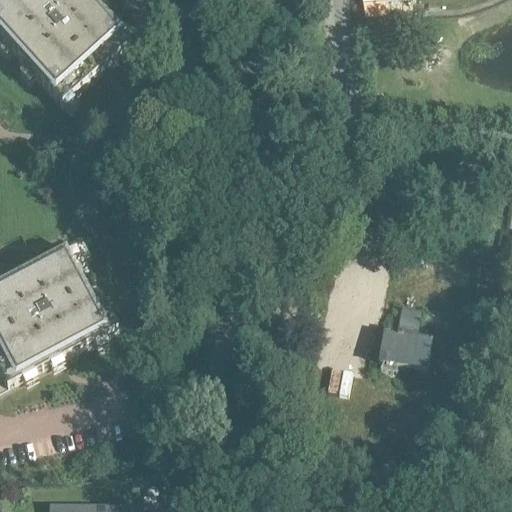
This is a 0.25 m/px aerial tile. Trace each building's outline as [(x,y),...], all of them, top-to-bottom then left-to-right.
[(0,0),(0,41),(4,46),(14,57),(27,72),(37,83),(63,112),(74,103),(131,51),(122,41),(112,31),(88,4),(84,0),(0,0)] [(0,400),(9,396),(24,388),(36,381),(50,374),(63,367),(94,350),(107,343),(119,337),(83,269),(76,257),(41,276),(28,282),(10,292),(0,297),(0,400)] [(502,269),(481,265),(476,293),(498,296),(502,269)] [(137,328),(155,323),(152,311),(134,316),(137,328)] [(399,341),(385,339),(381,368),(428,376),(432,347),(418,344),(421,317),(403,314),(399,341)]
